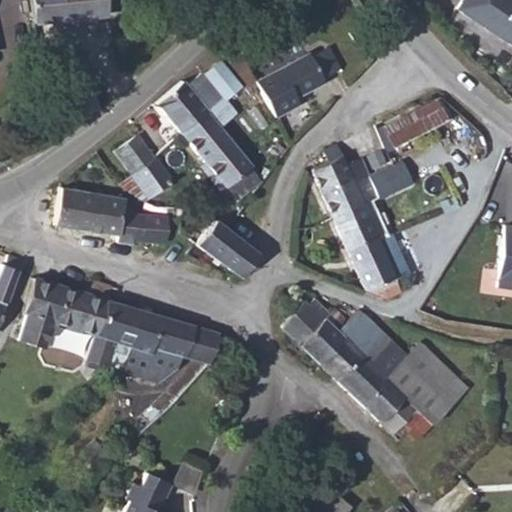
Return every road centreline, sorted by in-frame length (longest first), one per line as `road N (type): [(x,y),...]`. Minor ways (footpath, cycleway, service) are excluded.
road 1 (residential): [(267,270),(382,308),(403,304),(481,174),(503,118)]
road 2 (residential): [(0,190),(86,138),(241,0)]
road 3 (residential): [(267,270),(292,164),(423,40)]
road 4 (residential): [(0,203),(65,250),(215,299),(240,315)]
road 5 (residential): [(288,368),(374,448),(424,511)]
road 6 (track): [(397,305),(413,318),(511,339)]
